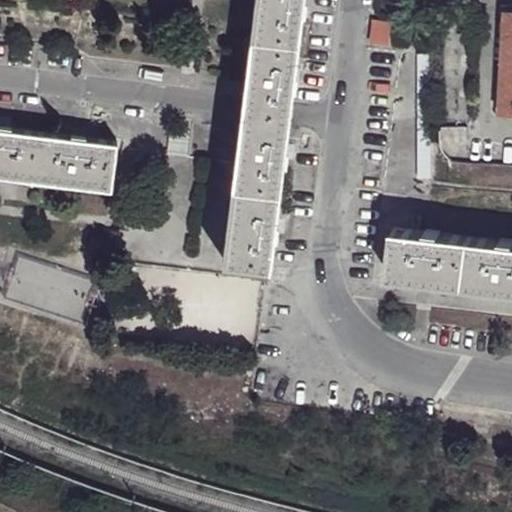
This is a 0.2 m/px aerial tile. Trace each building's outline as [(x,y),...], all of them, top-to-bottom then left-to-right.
[(501,30),(506,30),(506,10),(511,10),(511,5),(502,4),(501,30)] [(506,30),(504,90),(503,110),(511,109),(511,10),(506,10),(506,30)] [(388,46),(389,21),(370,20),(368,45),(388,46)] [(254,26),(245,96),(293,101),(295,80),(299,81),(300,69),(297,69),(301,31),(254,26)] [(511,109),(503,110),(504,90),(499,90),(497,115),(511,115),(511,109)] [(243,106),(242,119),(290,125),(292,112),(293,101),(245,96),(243,106)] [(290,125),(242,119),(235,181),(283,187),(287,157),(290,157),(291,144),(288,144),(290,125)] [(3,126),(0,125),(0,173),(38,179),(44,131),(16,127),(16,124),(3,122),(3,126)] [(114,189),(120,140),(90,137),(91,133),(78,131),(77,135),(44,131),(38,179),(114,189)] [(235,181),(226,257),(274,262),(277,231),(281,232),(282,219),(279,219),(283,187),(235,181)] [(471,237),(396,228),(390,273),(423,277),(422,280),(434,281),(434,280),(465,284),(471,237)] [(511,242),(471,237),(465,284),(498,288),(498,289),(509,291),(509,289),(511,289),(511,242)]
